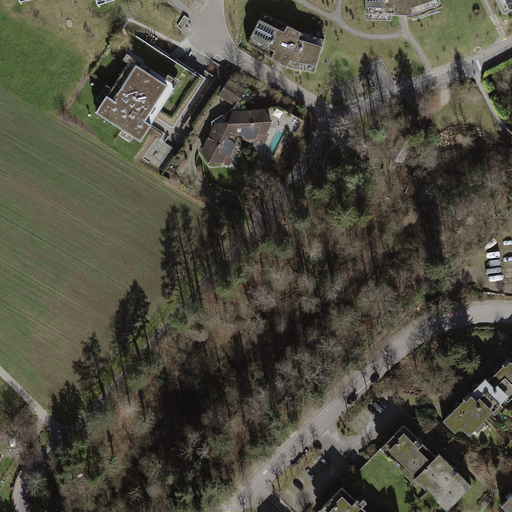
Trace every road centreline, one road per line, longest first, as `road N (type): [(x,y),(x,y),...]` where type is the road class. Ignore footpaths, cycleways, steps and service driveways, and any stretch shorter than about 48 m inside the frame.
road 1 (residential): [(25,511),(28,484),(253,233),(329,122),(511,47)]
road 2 (residential): [(511,315),(460,318),(406,342),(231,511)]
